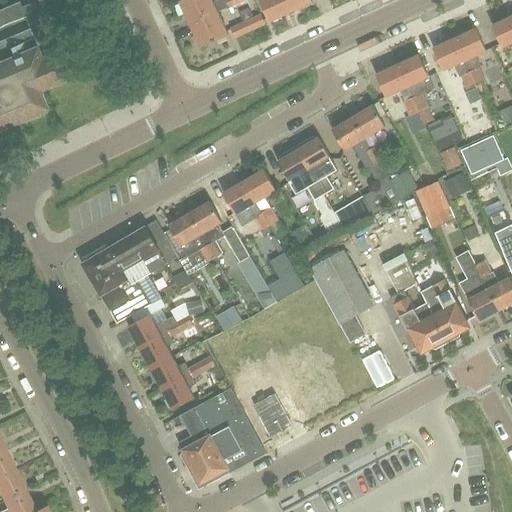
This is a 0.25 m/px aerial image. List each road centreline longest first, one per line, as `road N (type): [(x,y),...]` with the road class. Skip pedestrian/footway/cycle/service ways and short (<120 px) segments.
road 1 (residential): [(46,259),(337,90),(316,49)]
road 2 (residential): [(198,511),(474,367)]
road 3 (residential): [(179,511),(46,259)]
road 4 (residential): [(0,317),(100,511)]
road 5 (residential): [(12,195),(185,111)]
road 6 (residential): [(185,111),(316,49)]
road 7 (residential): [(185,111),(134,0)]
